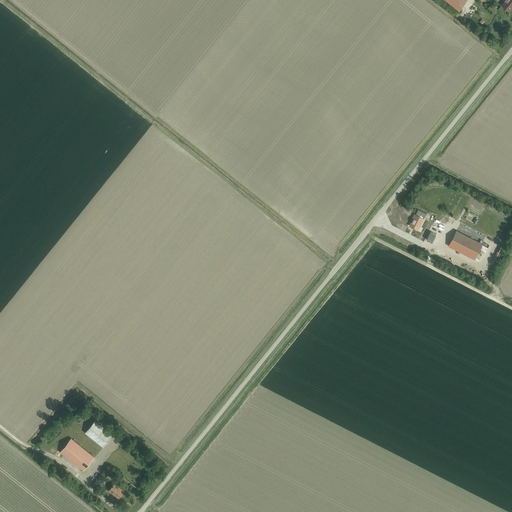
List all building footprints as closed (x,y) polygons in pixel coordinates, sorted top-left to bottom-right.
[(445,0),(458,11),(466,1),(464,0),(445,0)] [(511,0),(504,0),(505,1),(501,5),(509,12),(511,8),(511,0)] [(420,227),(424,219),(414,214),(412,218),(413,219),(409,226),(417,230),(419,226),(420,227)] [(448,246),(474,260),(487,236),(461,222),(448,246)] [(102,447),(112,435),(95,421),(85,433),(102,447)] [(83,470),(94,457),(71,439),(60,452),(83,470)] [(118,498),(124,491),(114,483),(108,491),(118,498)]
